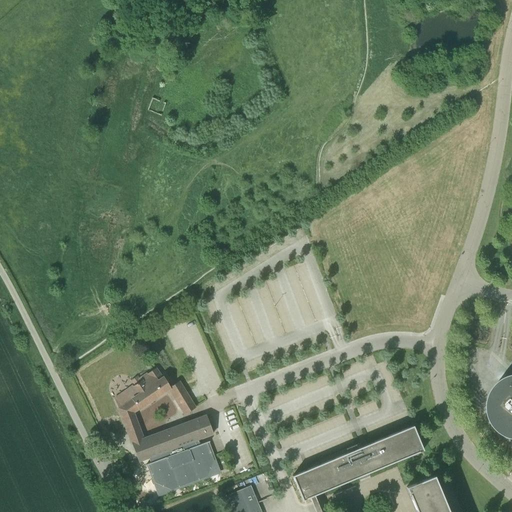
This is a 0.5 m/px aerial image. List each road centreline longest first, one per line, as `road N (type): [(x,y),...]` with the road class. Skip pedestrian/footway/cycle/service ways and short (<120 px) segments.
road 1 (unclassified): [(119,511),(0,269)]
road 2 (unclassified): [(511,495),(467,453),(441,402),(434,346),(458,281)]
road 3 (unclassified): [(511,45),(490,183),(458,281)]
